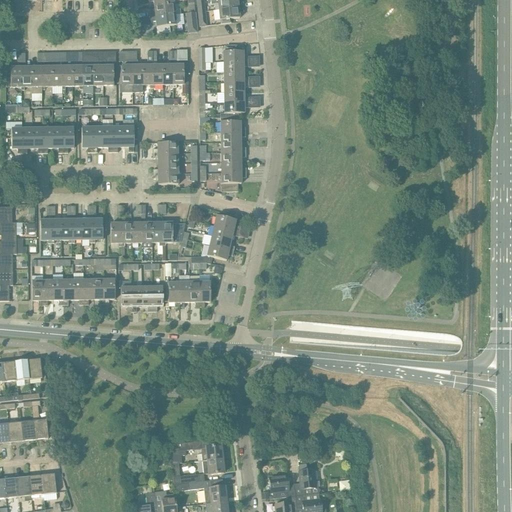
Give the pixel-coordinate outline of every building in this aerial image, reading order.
[(218,10),(228,9),(243,8),(243,3),(238,4),(237,0),(218,0),(217,0),(210,1),(211,5),(218,5),(218,10)] [(198,13),(205,12),(204,2),(197,2),(198,13)] [(174,5),(154,7),(155,13),(150,13),(150,18),(175,15),(174,5)] [(243,8),(228,9),(218,10),(220,21),(221,25),(231,24),(230,20),(239,19),(239,13),(244,12),(243,8)] [(206,26),(205,12),(198,13),(199,27),(206,26)] [(195,13),(189,14),(186,14),(188,34),(189,34),(197,33),(196,28),(196,27),(195,13)] [(182,14),(175,15),(150,18),(151,23),(156,22),(156,28),(176,26),(176,24),(183,24),(182,14)] [(223,63),(248,63),(248,58),(243,58),(243,52),(242,52),(242,46),(227,46),(224,47),(224,52),(223,53),(223,63)] [(248,63),(223,63),(223,73),(243,73),(243,68),(248,68),(248,63)] [(132,89),(132,66),(121,67),(121,87),(129,86),(129,89),(132,89)] [(142,86),(142,66),(132,66),(132,89),(135,89),(135,86),(142,86)] [(153,89),(153,86),(152,66),(142,66),(142,86),(150,86),(150,89),(153,89)] [(163,86),(162,66),(152,66),(153,86),(153,89),(155,89),(155,86),(163,86)] [(172,66),(162,66),(163,86),(170,86),(170,89),(173,89),(172,66)] [(188,95),(187,66),(172,66),(173,89),(176,89),(176,86),(182,86),(182,95),(188,95)] [(72,67),(62,68),(62,90),(65,90),(65,87),(72,87),(72,67)] [(82,90),(82,67),(72,67),(72,87),(79,87),(79,90),(82,90)] [(93,87),(92,67),(82,67),(82,90),(85,90),(85,87),(93,87)] [(93,87),(103,87),(102,67),(92,67),(93,87)] [(102,67),(103,87),(113,87),(113,67),(102,67)] [(21,91),(21,68),(10,68),(10,88),(18,88),(18,91),(21,91)] [(31,88),(31,68),(21,68),(21,91),(24,91),(24,88),(31,88)] [(42,95),(42,91),(41,68),(31,68),(31,88),(31,95),(42,95)] [(51,68),(41,68),(42,91),(44,91),(44,88),(52,88),(51,68)] [(62,90),(62,68),(51,68),(52,88),(59,88),(59,90),(62,90)] [(243,73),(223,73),(224,83),(249,83),(248,78),(243,79),(243,73)] [(249,83),(224,83),(224,94),(244,93),(244,88),(249,88),(249,83)] [(224,94),(224,104),(249,103),(249,99),(244,99),(244,93),(224,94)] [(220,115),(220,119),(238,118),(238,114),(244,114),(244,108),(249,108),(249,103),(224,104),(224,115),(220,115)] [(238,118),(220,119),(220,133),(245,133),(245,128),(240,128),(240,122),(238,123),(238,118)] [(123,148),(123,128),(112,129),(113,153),(118,153),(117,148),(123,148)] [(123,128),(123,148),(128,148),(128,153),(134,153),(133,128),(123,128)] [(53,149),(53,129),(42,130),(43,155),(47,154),(47,149),(53,149)] [(63,154),(63,129),(53,129),(53,149),(58,149),(58,154),(63,154)] [(73,129),(63,129),(63,154),(68,154),(68,149),(74,149),(73,129)] [(88,154),(92,154),(92,129),(81,129),(82,149),(88,149),(88,154)] [(102,149),(102,129),(92,129),(92,154),(97,154),(97,149),(102,149)] [(113,153),(112,129),(102,129),(102,149),(108,149),(108,154),(113,153)] [(17,155),(22,155),(22,130),(11,130),(11,150),(17,150),(17,155)] [(32,150),(32,130),(22,130),(22,155),(27,155),(27,150),(32,150)] [(43,155),(42,130),(32,130),(32,150),(38,150),(38,155),(43,155)] [(245,133),(220,133),(220,144),(240,143),(240,138),(245,138),(245,133)] [(240,143),(220,144),(221,154),(246,153),(245,149),(240,149),(240,143)] [(152,150),(152,155),(177,154),(177,144),(157,144),(157,150),(152,150)] [(221,154),(221,164),(241,164),(241,158),(246,158),(246,153),(221,154)] [(158,165),(177,165),(177,154),(152,155),(152,160),(158,160),(158,165)] [(241,164),(221,164),(221,174),(246,174),(246,169),(241,169),(241,164)] [(178,175),(177,165),(158,165),(158,170),(153,170),(153,175),(178,175)] [(246,174),(221,174),(221,193),(238,193),(238,185),(241,185),(241,179),(246,179),(246,174)] [(178,186),(178,175),(153,175),(153,180),(158,180),(158,186),(178,186)] [(0,223),(12,224),(12,208),(0,208),(0,223)] [(214,227),(238,232),(239,228),(234,227),(236,221),(216,216),(214,227)] [(48,244),(51,244),(51,221),(40,222),(40,241),(48,241),(48,244)] [(61,241),(61,221),(51,221),(51,244),(54,244),(54,241),(61,241)] [(71,221),(61,221),(61,241),(68,241),(68,244),(71,244),(71,221)] [(82,241),(81,221),(71,221),(71,244),(74,244),(74,241),(82,241)] [(92,244),(92,221),(81,221),(82,241),(89,241),(89,244),(92,244)] [(92,221),(92,244),(95,244),(95,241),(102,241),(102,221),(92,221)] [(3,240),(16,239),(16,224),(12,224),(0,223),(0,236),(3,237),(3,240)] [(121,247),(121,224),(110,224),(111,244),(118,244),(118,247),(121,247)] [(131,244),(131,224),(121,224),(121,247),(121,252),(124,252),(124,244),(131,244)] [(142,247),(141,224),(131,224),(131,244),(139,244),(139,247),(142,247)] [(151,224),(141,224),(142,247),(142,249),(152,249),(152,244),(151,224)] [(162,247),(162,224),(151,224),(152,244),(159,244),(159,247),(162,247)] [(172,224),(162,224),(162,247),(165,247),(165,244),(173,243),(181,243),(182,240),(185,225),(172,225),(172,224)] [(238,232),(214,227),(211,237),(231,241),(232,236),(237,237),(238,232)] [(211,237),(209,247),(233,252),(235,248),(230,246),(231,241),(211,237)] [(16,239),(3,240),(3,243),(0,242),(0,254),(12,255),(16,255),(16,239)] [(232,257),(233,252),(209,247),(207,257),(226,262),(228,256),(232,257)] [(0,271),(13,271),(12,255),(0,254),(0,271)] [(13,271),(0,271),(0,286),(9,287),(13,286),(13,271)] [(189,303),(189,295),(189,283),(189,277),(179,277),(179,284),(179,295),(179,309),(184,308),(184,303),(189,303)] [(114,280),(103,281),(104,306),(109,306),(109,301),(115,301),(114,291),(114,280)] [(53,301),(53,281),(42,282),(43,307),(48,307),(47,302),(53,301)] [(63,281),(53,281),(53,301),(58,301),(58,306),(63,306),(63,281)] [(73,301),(73,281),(63,281),(63,306),(68,306),(68,301),(73,301)] [(84,306),(83,281),(73,281),(73,301),(79,301),(79,306),(84,306)] [(94,301),(93,288),(93,281),(83,281),(84,306),(88,306),(88,301),(94,301)] [(103,281),(93,281),(93,288),(94,301),(99,301),(99,306),(104,306),(103,281)] [(38,307),(43,307),(42,282),(32,282),(32,292),(32,302),(38,302),(38,307)] [(189,283),(189,295),(189,303),(195,303),(195,308),(200,308),(199,283),(189,283)] [(210,283),(199,283),(200,308),(204,308),(204,303),(210,303),(210,283)] [(179,309),(179,295),(179,284),(168,284),(168,294),(168,304),(174,304),(174,309),(179,309)] [(9,287),(0,286),(0,302),(9,302),(9,287)] [(127,313),(131,313),(131,288),(120,288),(121,298),(121,308),(127,308),(127,313)] [(142,308),(141,288),(131,288),(131,313),(136,313),(136,308),(142,308)] [(152,313),(152,288),(141,288),(142,308),(147,308),(147,313),(152,313)] [(152,288),(152,313),(157,313),(157,308),(163,308),(162,298),(162,288),(152,288)] [(46,359),(26,361),(29,384),(29,380),(42,379),(41,370),(47,370),(46,359)] [(29,384),(26,361),(14,363),(16,382),(24,381),(24,385),(29,384)] [(3,383),(16,382),(14,363),(1,364),(3,383)] [(13,397),(5,398),(5,402),(18,401),(17,393),(13,394),(13,397)] [(33,422),(35,441),(48,439),(46,420),(39,421),(38,407),(39,406),(39,402),(31,403),(31,407),(32,407),(33,422)] [(20,423),(22,442),(35,441),(33,422),(20,423)] [(8,424),(10,443),(22,442),(20,423),(8,424)] [(0,425),(0,444),(10,443),(8,424),(0,425)] [(200,443),(169,446),(170,453),(200,450),(200,448),(200,443)] [(158,446),(148,447),(149,455),(159,454),(158,446)] [(202,463),(222,461),(220,446),(200,448),(200,450),(202,463)] [(143,448),(129,450),(130,458),(144,457),(143,448)] [(222,461),(202,463),(203,475),(172,478),(173,486),(188,484),(188,485),(206,483),(206,482),(204,482),(203,476),(223,474),(222,461)] [(300,484),(294,485),(295,498),(304,497),(319,495),(319,493),(321,491),(319,489),(319,488),(316,488),(315,480),(318,480),(317,472),(314,472),(314,471),(299,472),(300,484)] [(41,476),(43,495),(56,494),(54,475),(41,476)] [(43,495),(41,476),(28,478),(30,497),(31,502),(31,497),(43,495)] [(287,477),(269,479),(271,494),(273,493),(273,500),(283,499),(286,499),(295,498),(294,485),(288,486),(287,477)] [(28,478),(16,479),(18,498),(24,497),(25,502),(31,502),(30,497),(28,478)] [(5,499),(18,498),(16,479),(3,480),(5,499)] [(348,480),(339,482),(342,492),(350,490),(348,480)] [(207,489),(206,483),(188,485),(173,486),(174,493),(189,491),(203,490),(207,489)] [(207,489),(203,490),(205,506),(227,504),(225,487),(209,489),(207,489)] [(154,494),(155,511),(176,511),(176,505),(175,500),(166,501),(165,493),(154,494)] [(155,511),(154,494),(145,495),(146,507),(136,508),(136,511),(155,511)] [(304,497),(295,498),(296,509),(303,509),(303,511),(321,511),(324,511),(325,510),(324,501),(322,501),(320,501),(319,495),(304,497)] [(287,504),(275,505),(275,511),(290,511),(290,510),(296,509),(295,498),(286,499),(287,504)]
